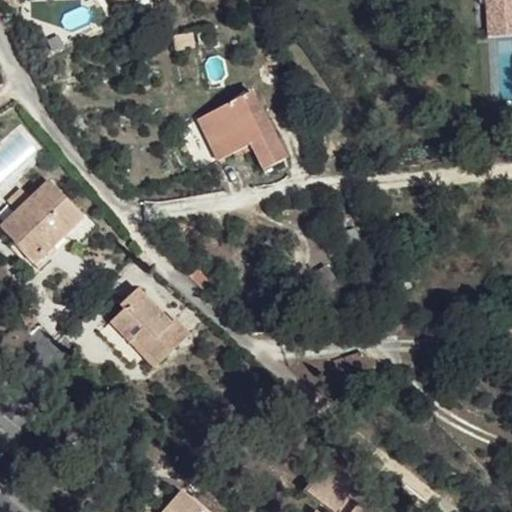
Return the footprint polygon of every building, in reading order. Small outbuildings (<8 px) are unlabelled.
[(511,0),(478,0),(481,39),(511,37),(511,0)] [(222,80),(217,64),(207,67),(212,82),(222,80)] [(285,162),(253,94),(199,122),(218,162),(248,147),(262,175),(285,162)] [(0,230),(29,261),(60,232),(79,214),(50,183),(0,229),(0,230)] [(66,239),(60,232),(29,261),(35,267),(66,239)] [(291,258),(272,239),(259,251),(279,270),(291,258)] [(342,288),(325,267),(311,277),(329,299),(342,288)] [(136,337),(161,363),(189,336),(176,321),(171,325),(138,291),(121,306),(125,311),(111,323),(130,343),(136,337)] [(154,370),(161,363),(136,337),(130,343),(154,370)] [(368,371),(361,351),(331,361),(338,381),(368,371)] [(346,511),(367,511),(348,498),(359,483),(328,460),(303,493),(328,511),(337,511),(341,508),(346,511)] [(201,511),(202,511),(180,492),(162,511),(201,511)]
